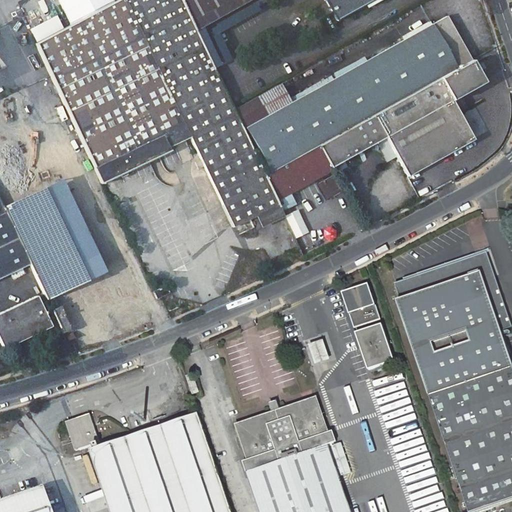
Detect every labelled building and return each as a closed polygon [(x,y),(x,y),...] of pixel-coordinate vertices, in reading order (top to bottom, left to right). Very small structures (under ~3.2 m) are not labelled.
[(98,180),(166,148),(163,142),(185,131),(204,168),(248,147),(193,33),(189,25),(177,0),(121,0),(118,2),(34,45),(98,180)] [(177,0),(189,25),(232,0),(177,0)] [(252,0),(232,0),(189,25),(193,33),(252,0)] [(319,0),(332,24),(376,0),(319,0)] [(469,63),(446,19),(247,130),(270,173),(316,147),(371,117),(469,63)] [(405,177),(469,141),(468,139),(476,134),(465,114),(457,119),(448,103),(481,85),(469,63),(371,117),(383,138),(405,177)] [(328,168),(383,138),(371,117),(316,147),(328,168)] [(248,147),(204,168),(231,226),(276,205),(273,199),(262,177),(248,147)] [(286,191),(328,168),(316,147),(270,173),(262,177),(273,199),(286,191)] [(0,179),(10,175),(0,154),(0,179)] [(0,179),(0,202),(29,266),(56,323),(61,333),(140,297),(121,260),(112,265),(69,177),(21,199),(10,175),(0,179)] [(427,193),(420,182),(413,186),(420,197),(427,193)] [(294,206),(286,191),(273,199),(276,205),(280,213),(294,206)] [(0,279),(29,266),(0,202),(0,279)] [(511,333),(484,254),(392,286),(398,302),(394,303),(466,511),(481,511),(511,501),(511,369),(507,355),(511,353),(511,333)] [(356,330),(384,320),(371,285),(343,295),(356,330)] [(154,299),(167,293),(164,286),(151,292),(154,299)] [(49,330),(36,300),(0,315),(0,345),(2,351),(49,330)] [(56,323),(49,326),(54,336),(61,333),(56,323)] [(381,323),(357,331),(369,369),(394,359),(381,323)] [(314,366),(333,360),(327,341),(308,347),(314,366)] [(320,381),(326,379),(322,364),(316,366),(320,381)] [(191,376),(184,378),(190,397),(197,394),(191,376)] [(320,397),(240,424),(251,459),(247,460),(251,470),(249,471),(263,511),(354,511),(331,444),(339,440),(336,431),(332,432),(320,397)] [(281,399),(272,402),(274,410),(283,408),(281,399)] [(202,401),(194,403),(204,433),(212,430),(202,401)] [(228,511),(195,414),(90,450),(111,511),(228,511)] [(90,415),(69,422),(79,450),(99,443),(90,415)] [(447,511),(430,450),(407,456),(406,450),(425,445),(423,435),(414,437),(410,423),(391,428),(414,511),(447,511)] [(83,457),(93,482),(99,480),(89,455),(83,457)] [(45,511),(37,485),(0,497),(0,511),(45,511)]
